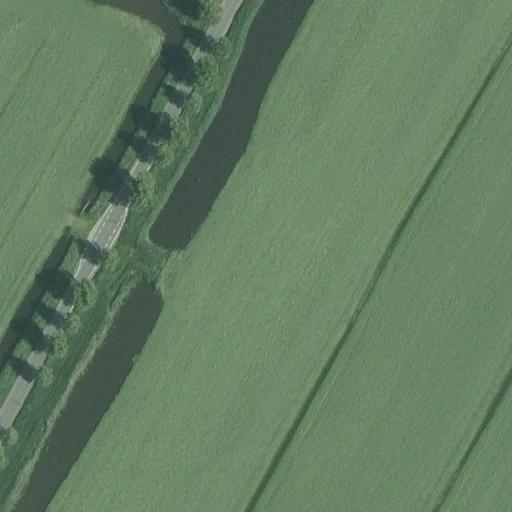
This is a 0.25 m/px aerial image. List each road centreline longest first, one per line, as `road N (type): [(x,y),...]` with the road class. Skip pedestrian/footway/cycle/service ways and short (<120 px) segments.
road 1 (unclassified): [(0,427),(244,0)]
road 2 (track): [(187,277),(103,243),(59,213)]
